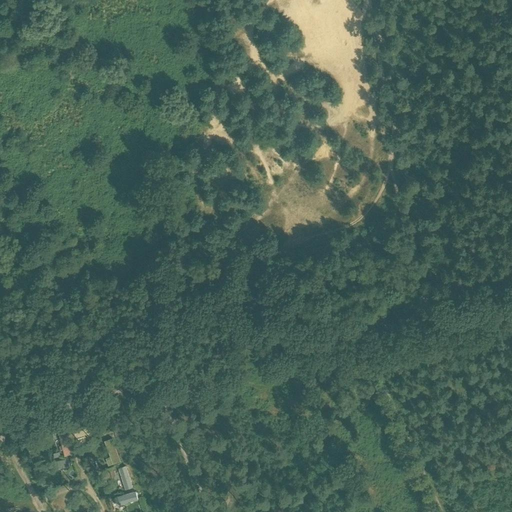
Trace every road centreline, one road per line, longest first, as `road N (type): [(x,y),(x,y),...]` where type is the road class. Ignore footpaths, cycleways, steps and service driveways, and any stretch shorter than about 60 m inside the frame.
road 1 (track): [(415,247),(393,233),(348,229),(168,305),(0,353)]
road 2 (track): [(0,417),(430,325)]
road 3 (track): [(415,247),(391,161),(380,40),(385,0)]
